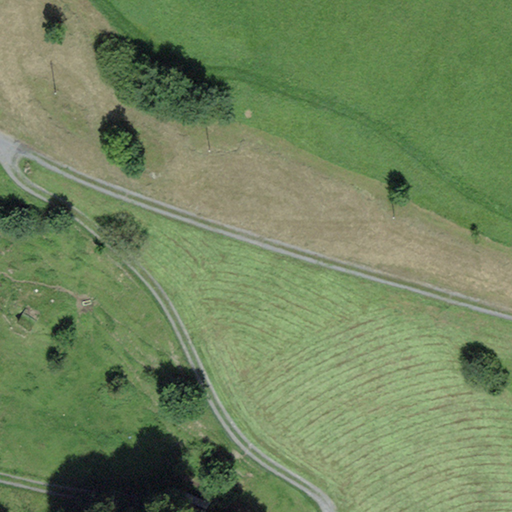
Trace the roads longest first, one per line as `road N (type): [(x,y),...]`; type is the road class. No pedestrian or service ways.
road 1 (track): [(0,137),(116,192),(511,313)]
road 2 (track): [(0,137),(24,182),(71,210),(153,284),(250,449),(332,511)]
road 3 (track): [(103,0),(180,71),(241,74),(359,114),(511,215)]
road 4 (track): [(190,511),(164,500),(76,493),(0,475)]
